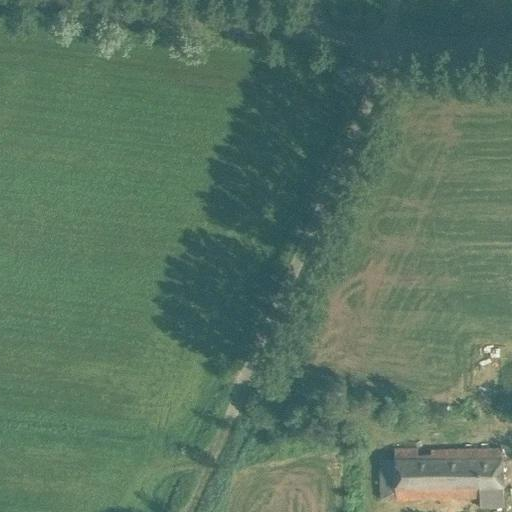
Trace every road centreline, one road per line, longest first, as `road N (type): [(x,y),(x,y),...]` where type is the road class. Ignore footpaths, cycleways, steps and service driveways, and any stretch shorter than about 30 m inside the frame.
road 1 (unclassified): [(240,388),(384,46)]
road 2 (unclassified): [(384,46),(24,0)]
road 3 (track): [(187,511),(240,388)]
road 4 (unclassified): [(511,42),(384,46)]
